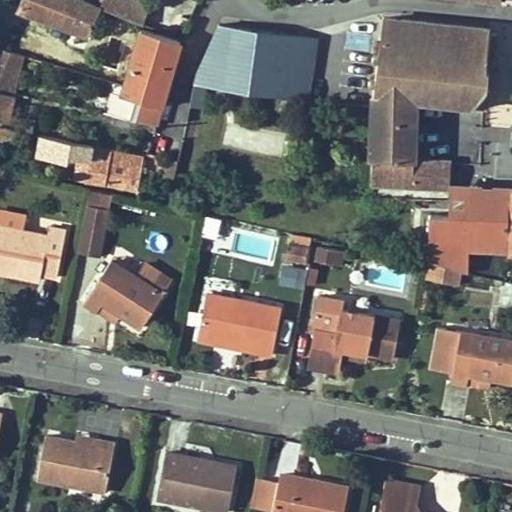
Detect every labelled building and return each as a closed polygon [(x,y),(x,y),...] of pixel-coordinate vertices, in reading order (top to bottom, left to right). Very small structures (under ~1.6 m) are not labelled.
[(90,36),(101,8),(83,0),(21,0),(17,9),(90,36)] [(144,24),(151,6),(136,0),(105,0),(102,7),(144,24)] [(494,71),(497,33),(491,33),(491,28),(384,18),(379,54),(373,54),(372,58),(378,59),(376,78),(370,77),(369,82),(375,83),(373,96),(374,96),(416,100),(491,107),(492,90),(489,88),(491,72),(494,71)] [(309,97),(317,37),(219,24),(198,71),(195,82),(309,97)] [(162,105),(174,64),(166,61),(173,38),(142,29),(123,94),(162,105)] [(174,64),(182,41),(173,38),(166,61),(174,64)] [(0,91),(14,95),(20,70),(6,65),(10,51),(0,47),(0,91)] [(20,70),(24,56),(10,51),(6,65),(20,70)] [(162,105),(123,94),(125,86),(114,83),(105,113),(150,123),(152,116),(158,118),(162,105)] [(0,117),(8,120),(14,95),(0,91),(0,117)] [(414,159),(416,100),(374,96),(372,158),(373,158),(372,183),(450,187),(452,161),(414,159)] [(32,133),(35,122),(24,120),(22,131),(32,133)] [(0,141),(16,145),(19,132),(10,131),(11,129),(0,127),(0,141)] [(138,189),(144,157),(92,146),(93,144),(42,134),(38,155),(69,161),(70,157),(80,159),(89,161),(86,180),(138,189)] [(174,179),(178,160),(168,158),(164,179),(174,179)] [(86,180),(89,161),(80,159),(76,178),(86,180)] [(483,191),(483,188),(450,187),(450,215),(461,215),(469,208),(469,194),(478,194),(478,191),(483,191)] [(511,250),(511,188),(483,188),(483,191),(478,191),(478,194),(469,194),(469,208),(461,215),(450,215),(431,214),(429,261),(450,265),(460,270),(468,272),(469,249),(511,250)] [(109,209),(112,195),(90,190),(87,204),(109,209)] [(99,255),(109,209),(87,204),(78,251),(99,255)] [(0,225),(22,229),(24,215),(0,210),(0,225)] [(57,277),(66,230),(50,226),(48,234),(22,229),(0,225),(0,265),(6,267),(5,273),(40,280),(41,274),(57,277)] [(307,262),(310,248),(289,244),(286,258),(307,262)] [(335,264),(338,250),(318,246),(316,261),(335,264)] [(164,292),(152,285),(112,259),(84,303),(97,311),(103,303),(121,314),(141,328),(164,292)] [(278,283),(302,288),(307,267),(283,262),(278,283)] [(447,282),(450,266),(430,263),(427,278),(447,282)] [(458,285),(461,271),(450,266),(447,282),(458,285)] [(164,292),(172,280),(160,272),(152,285),(164,292)] [(272,354),(281,307),(208,292),(199,335),(256,346),(255,351),(272,354)] [(393,359),(401,320),(343,309),(344,300),(318,295),(312,330),(315,331),(308,366),(339,372),(342,356),(343,349),(393,359)] [(121,314),(103,303),(97,311),(115,323),(121,314)] [(511,382),(511,340),(461,331),(452,381),(467,384),(469,374),(511,382)] [(256,346),(199,335),(198,340),(255,351),(256,346)] [(365,360),(366,353),(343,349),(342,356),(365,360)] [(490,388),(492,379),(469,374),(467,384),(490,388)] [(97,446),(98,439),(77,434),(75,441),(97,446)] [(106,491),(116,442),(98,439),(97,446),(75,441),(46,436),(38,478),(106,491)] [(229,511),(238,466),(166,452),(157,497),(229,511)] [(343,511),(349,487),(280,474),(273,511),(272,511),(343,511)] [(273,511),(279,481),(257,477),(251,507),(273,511)] [(416,502),(419,486),(388,480),(385,495),(416,502)] [(413,511),(416,502),(385,495),(381,511),(413,511)]
